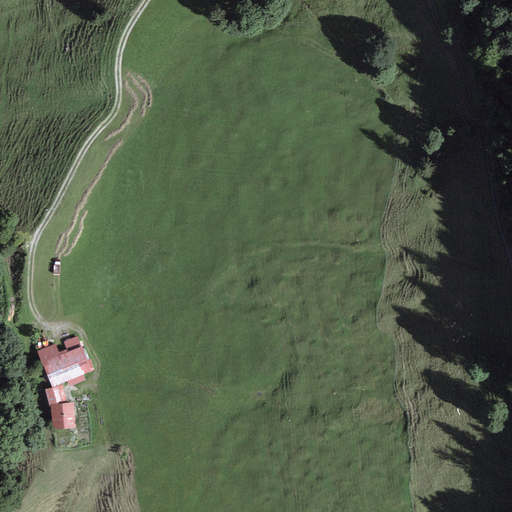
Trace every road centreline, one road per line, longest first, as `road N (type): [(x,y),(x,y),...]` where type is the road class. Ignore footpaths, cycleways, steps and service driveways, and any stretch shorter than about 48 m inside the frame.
road 1 (track): [(42,322),(29,289),(36,234),(117,108),(121,43),(148,0)]
road 2 (track): [(431,0),(459,55),(511,249)]
